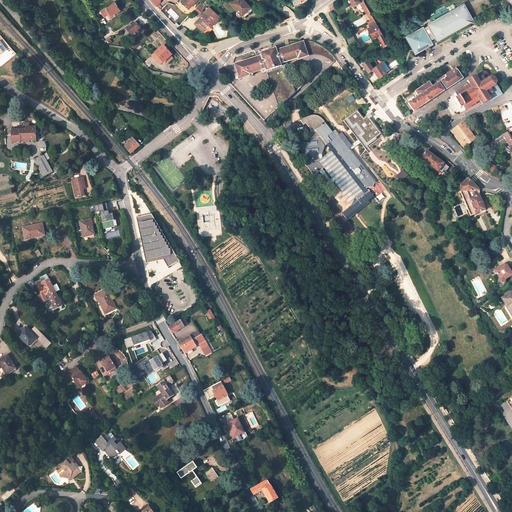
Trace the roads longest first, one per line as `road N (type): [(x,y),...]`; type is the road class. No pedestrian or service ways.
road 1 (tertiary): [(211,74),(271,143),(498,511)]
road 2 (track): [(221,170),(223,225),(299,323),(314,372),(328,387),(363,388)]
road 3 (tertiary): [(139,263),(158,317),(259,511)]
road 4 (residential): [(0,324),(16,286),(46,263),(139,263)]
road 5 (residential): [(380,102),(482,183),(498,185)]
road 6 (tertiary): [(118,172),(190,115),(211,74)]
road 7 (residential): [(13,91),(88,139),(118,172)]
